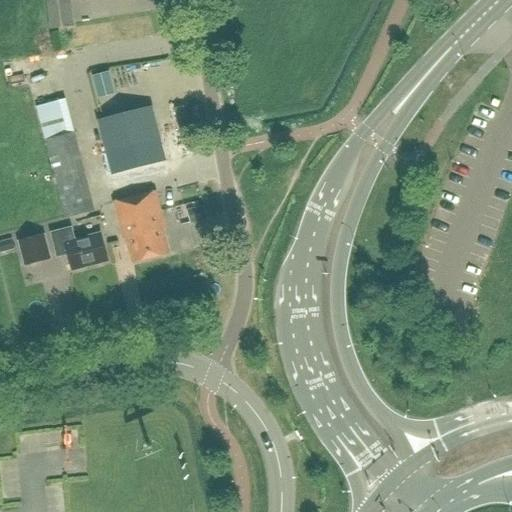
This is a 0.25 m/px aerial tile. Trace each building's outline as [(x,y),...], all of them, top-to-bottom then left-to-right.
[(47,0),(51,30),(74,27),(70,0),(47,0)] [(42,87),(51,87),(50,66),(40,67),(42,87)] [(115,94),(109,71),(93,76),(99,98),(115,94)] [(99,124),(112,173),(165,160),(152,110),(99,124)] [(71,119),(43,123),(45,133),(72,129),(71,119)] [(45,139),(53,169),(82,162),(74,132),(45,139)] [(176,210),(173,191),(159,193),(162,212),(176,210)] [(169,254),(163,228),(165,228),(157,196),(116,207),(124,237),(126,237),(132,263),(169,254)] [(42,207),(46,224),(62,220),(58,203),(42,207)] [(74,241),(71,228),(51,233),(57,257),(68,254),(72,270),(107,261),(100,234),(74,241)] [(44,236),(19,242),(25,265),(50,258),(44,236)]
